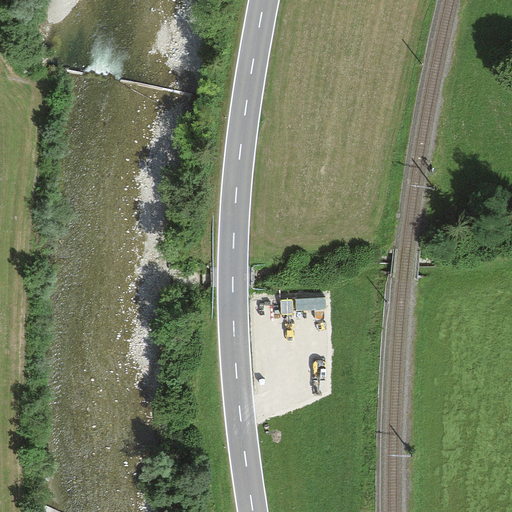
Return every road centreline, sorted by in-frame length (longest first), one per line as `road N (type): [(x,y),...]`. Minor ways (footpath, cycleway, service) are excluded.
road 1 (tertiary): [(253,511),(235,376),(232,248),(263,0)]
road 2 (track): [(38,87),(16,299),(17,511)]
